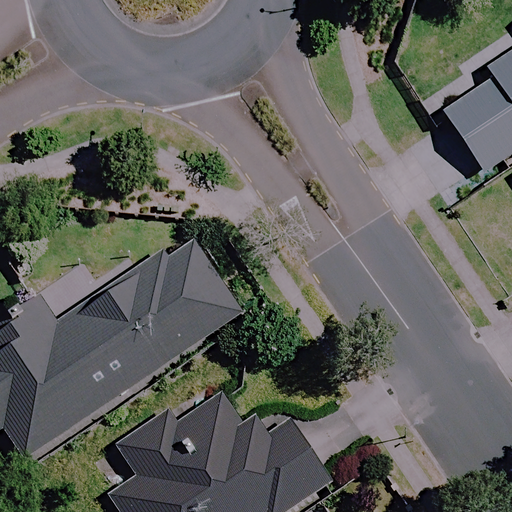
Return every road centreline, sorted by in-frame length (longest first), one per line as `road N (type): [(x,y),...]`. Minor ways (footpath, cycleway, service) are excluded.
road 1 (tertiary): [(371,275),(311,237),(209,102),(158,72)]
road 2 (tertiary): [(268,9),(286,74),(367,206),(371,275)]
road 3 (tertiary): [(371,275),(511,483)]
road 4 (residential): [(125,64),(63,77),(0,115)]
road 5 (tertiary): [(268,9),(223,58),(158,72)]
